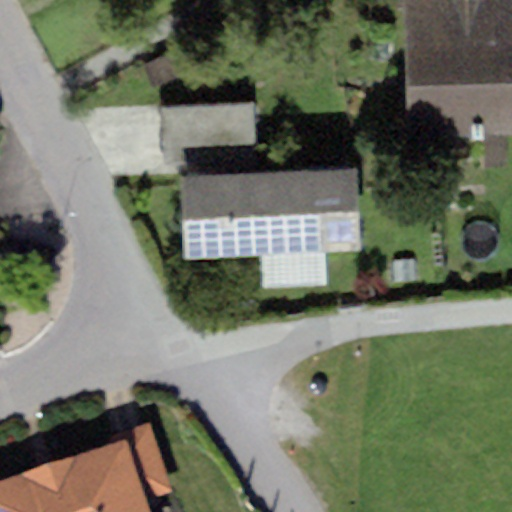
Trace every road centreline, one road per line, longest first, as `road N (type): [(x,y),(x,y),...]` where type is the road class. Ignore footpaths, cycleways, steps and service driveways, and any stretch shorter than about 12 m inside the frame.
road 1 (track): [(511,313),(303,337),(194,364)]
road 2 (residential): [(112,336),(108,259),(0,40)]
road 3 (residential): [(293,511),(194,364),(112,336)]
road 4 (residential): [(0,394),(112,336)]
